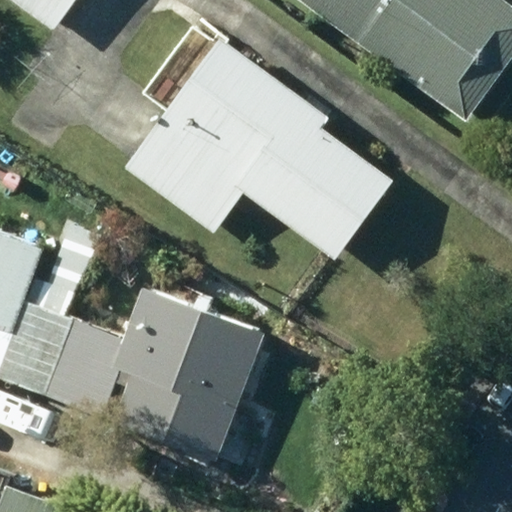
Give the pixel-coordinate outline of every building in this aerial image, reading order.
[(2,0),(49,32),(71,0),(2,0)] [(292,0),(317,17),(329,0),(292,0)] [(329,0),(317,17),(463,121),(511,51),(511,5),(504,0),(329,0)] [(322,116),(212,35),(116,165),(206,232),(235,192),(327,260),(386,180),(314,126),(322,116)] [(63,287),(28,274),(37,250),(0,236),(0,380),(42,396),(71,318),(54,312),(63,287)] [(247,331),(199,313),(204,300),(188,294),(184,304),(135,286),(117,335),(71,318),(42,396),(211,459),(259,330),(249,327),(247,331)] [(76,511),(1,485),(0,488),(0,511),(76,511)]
